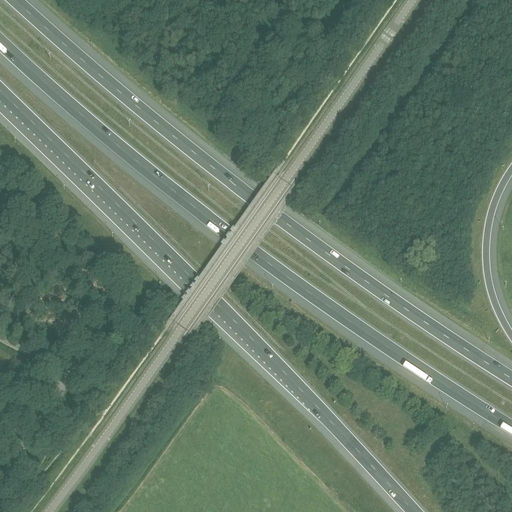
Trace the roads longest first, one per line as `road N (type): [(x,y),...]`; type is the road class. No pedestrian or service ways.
road 1 (motorway): [(0,41),(205,217),(395,354),(511,426)]
road 2 (tertiary): [(50,511),(413,0)]
road 3 (motorway): [(511,380),(288,226),(14,0)]
road 4 (motorway): [(0,92),(284,372),(412,511)]
road 5 (unclassified): [(0,478),(60,387),(54,367),(0,339)]
road 6 (motorway): [(511,336),(492,297),(485,244),(495,199),(511,170)]
